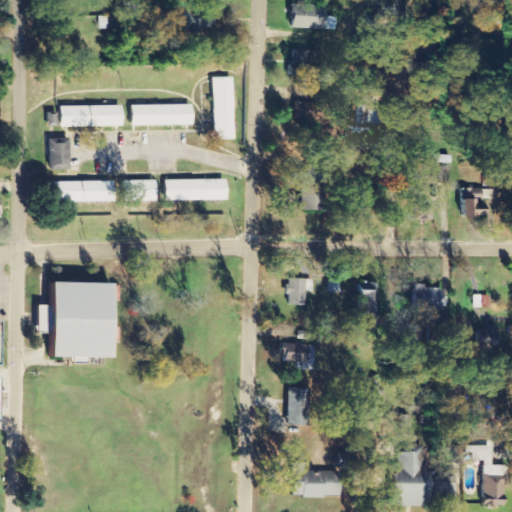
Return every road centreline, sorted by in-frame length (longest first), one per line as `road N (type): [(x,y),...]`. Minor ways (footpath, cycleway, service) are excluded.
road 1 (residential): [(245,511),(256,0)]
road 2 (residential): [(16,511),(22,0)]
road 3 (residential): [(0,246),(511,246)]
road 4 (residential): [(391,246),(395,0)]
